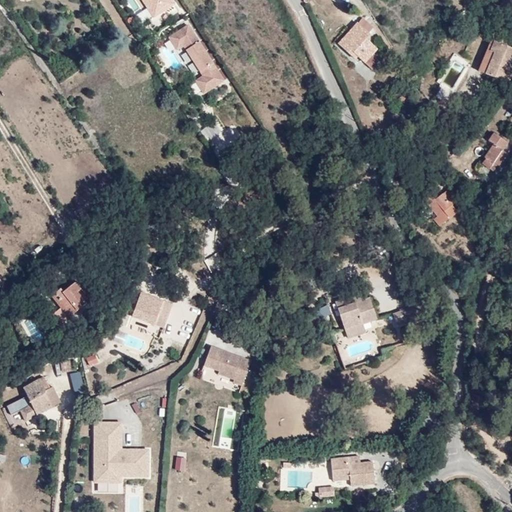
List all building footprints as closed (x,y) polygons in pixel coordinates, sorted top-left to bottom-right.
[(168,0),(154,0),(160,11),(165,8),(171,4),(168,0)] [(511,5),(505,2),(500,0),(495,0),(492,7),(507,14),(511,6),(511,5)] [(171,4),(165,8),(172,19),(183,12),(177,2),(171,5),(171,4)] [(372,51),(377,46),(364,33),(360,37),(363,41),(347,57),(360,72),(364,68),(369,74),(378,83),(388,75),(379,65),(383,61),(372,51)] [(230,91),(196,34),(177,45),(184,58),(193,53),(195,57),(193,58),(207,81),(209,80),(211,84),(202,90),(209,102),(230,91)] [(363,41),(360,37),(344,53),(347,57),(363,41)] [(511,45),(488,38),(480,62),(477,71),(488,73),(497,76),(500,72),(509,74),(511,64),(511,45)] [(365,78),(369,74),(364,68),(360,72),(365,78)] [(199,131),(209,144),(223,134),(214,121),(199,131)] [(479,159),(485,165),(491,160),(504,147),(498,140),(479,159)] [(491,160),(485,165),(489,169),(495,163),(491,160)] [(427,215),(448,205),(437,184),(428,189),(423,180),(416,184),(427,206),(423,208),(427,215)] [(60,324),(86,303),(77,292),(80,289),(75,282),(63,292),(60,288),(51,296),(61,308),(53,314),(60,324)] [(77,292),(86,303),(89,300),(80,289),(77,292)] [(357,298),(363,295),(360,289),(354,292),(357,298)] [(174,301),(142,292),(131,326),(163,336),(174,301)] [(333,297),(339,313),(374,306),(370,294),(363,295),(357,298),(351,300),(347,293),(333,297)] [(391,309),(397,321),(412,315),(408,303),(391,309)] [(314,311),(317,319),(331,315),(328,306),(314,311)] [(374,306),(339,313),(344,326),(362,319),(377,314),(374,306)] [(365,328),(362,319),(344,326),(347,335),(365,328)] [(270,331),(275,341),(289,335),(286,325),(270,331)] [(234,378),(243,381),(250,355),(209,344),(204,363),(219,367),(219,371),(234,374),(234,378)] [(100,357),(91,361),(95,368),(103,363),(100,357)] [(68,368),(70,377),(79,373),(77,365),(68,368)] [(28,410),(35,421),(61,405),(52,391),(57,388),(49,377),(28,390),(38,404),(28,410)] [(52,391),(61,405),(69,399),(60,386),(57,388),(52,391)] [(8,402),(15,400),(13,387),(6,388),(8,402)] [(114,447),(114,428),(90,428),(90,446),(96,446),(96,455),(90,455),(90,486),(114,486),(114,481),(142,480),(142,455),(114,456),(114,459),(108,459),(108,447),(114,447)] [(331,455),(334,484),(374,479),(372,458),(361,459),(353,460),(352,453),(331,455)] [(176,456),(173,469),(184,471),(186,458),(176,456)] [(335,490),(334,484),(317,486),(318,493),(335,490)]
